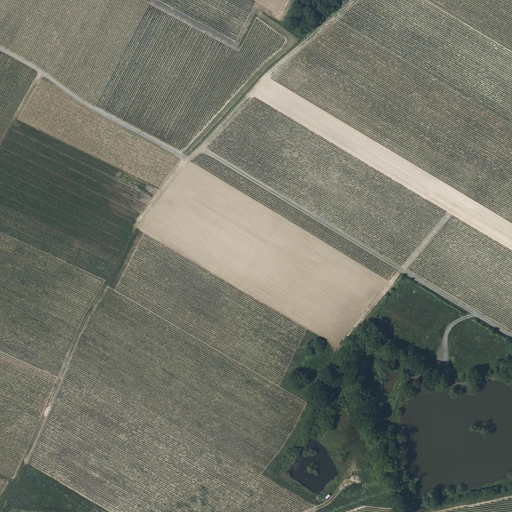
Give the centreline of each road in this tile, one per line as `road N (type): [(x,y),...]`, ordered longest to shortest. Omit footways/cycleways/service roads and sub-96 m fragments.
road 1 (track): [(511,335),(212,155),(183,157),(0,49)]
road 2 (track): [(6,511),(86,318),(134,226),(188,158)]
road 3 (track): [(354,0),(273,68),(201,152)]
road 4 (track): [(401,271),(511,132)]
road 5 (track): [(111,278),(0,226)]
